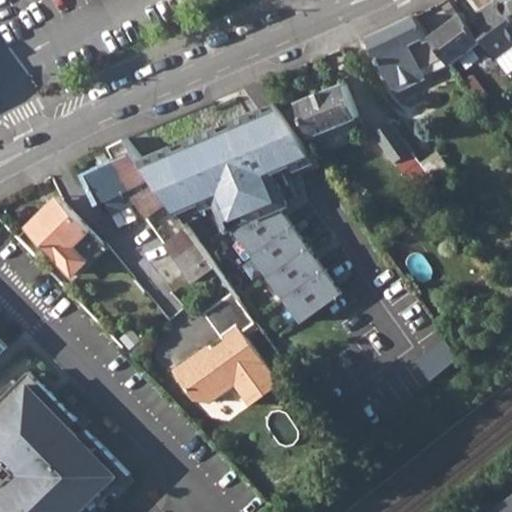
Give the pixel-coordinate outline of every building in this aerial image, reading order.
[(509,0),(492,0),(469,18),(497,55),(511,43),(511,3),(511,2),(509,0)] [(464,12),(432,36),(446,55),(450,62),(465,81),(474,74),(462,56),(476,45),(490,62),(498,56),(497,55),(469,18),(464,12)] [(416,13),(370,37),(379,55),(383,66),(385,70),(396,90),(425,77),(421,67),(446,55),(432,36),(416,13)] [(474,74),(465,81),(478,98),(487,90),(474,74)] [(300,103),(282,109),(302,136),(311,133),(312,136),(360,116),(347,82),(299,100),(300,103)] [(395,99),(384,107),(393,121),(408,143),(418,135),(408,120),(409,118),(395,99)] [(278,103),(144,162),(154,177),(183,218),(221,202),(231,230),(238,226),(282,206),(291,202),(280,175),(320,160),(302,136),(282,109),(278,103)] [(408,143),(393,121),(376,133),(396,162),(401,158),(409,169),(414,165),(419,169),(425,165),(408,143)] [(126,138),(111,146),(117,156),(133,148),(126,138)] [(117,156),(84,172),(99,203),(105,200),(154,177),(144,162),(133,148),(117,156)] [(154,177),(105,200),(113,212),(138,201),(167,242),(175,252),(177,254),(196,280),(217,265),(183,218),(154,177)] [(41,212),(28,224),(75,272),(105,242),(63,198),(45,215),(41,212)] [(282,206),(238,226),(258,255),(297,228),(282,206)] [(297,228),(258,255),(273,276),(313,247),(297,228)] [(313,247),(273,276),(289,297),(328,268),(313,247)] [(328,268),(289,297),(305,318),(344,290),(328,268)] [(240,297),(235,290),(207,310),(227,338),(205,353),(202,349),(176,368),(198,398),(213,401),(237,383),(252,404),(282,382),(245,330),(258,321),(240,297)] [(447,338),(420,358),(435,377),(461,358),(447,338)] [(38,379),(0,415),(0,453),(20,474),(0,493),(0,511),(83,511),(128,469),(38,379)] [(333,427),(321,435),(336,456),(348,446),(333,427)] [(511,511),(511,496),(488,511),(511,511)]
